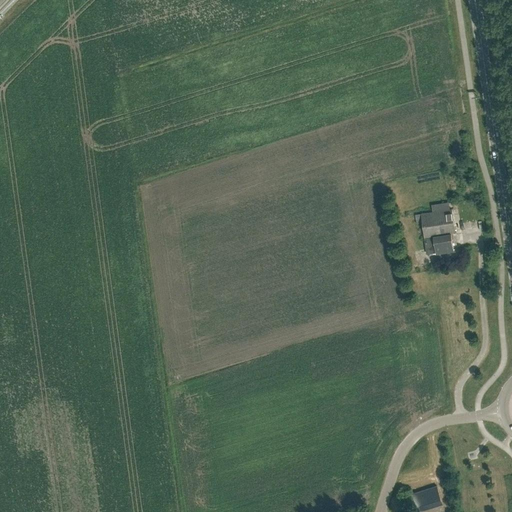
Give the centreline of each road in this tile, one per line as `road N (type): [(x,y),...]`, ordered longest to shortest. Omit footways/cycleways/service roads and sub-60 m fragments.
road 1 (secondary): [(511,256),(472,0)]
road 2 (unclassified): [(381,511),(398,457),(420,430),(501,412)]
